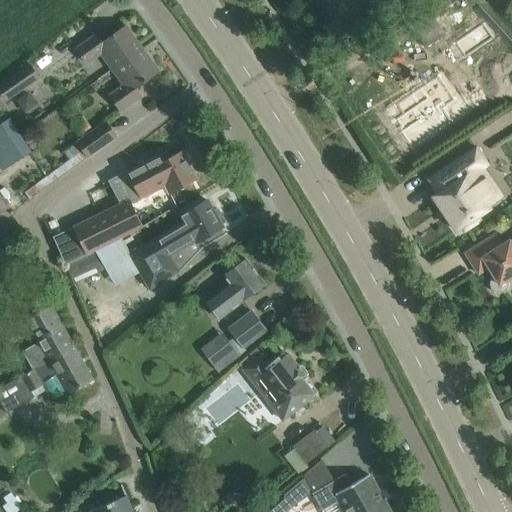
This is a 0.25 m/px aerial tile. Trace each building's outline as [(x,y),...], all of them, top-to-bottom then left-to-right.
[(116,66),(142,48),(125,25),(101,42),(96,34),(75,49),(86,64),(105,50),(116,66)] [(128,82),(109,95),(120,111),(140,96),(134,88),(158,71),(142,48),(116,66),(128,82)] [(38,78),(30,67),(0,86),(0,94),(4,101),(38,78)] [(402,116),(390,124),(390,125),(393,124),(396,121),(400,127),(396,129),(411,151),(430,138),(431,140),(441,133),(440,131),(453,123),(452,122),(450,123),(441,110),(456,101),(455,99),(453,101),(438,79),(440,78),(439,76),(437,78),(395,106),(393,107),(394,108),(396,107),(402,116)] [(0,148),(20,135),(15,126),(10,118),(0,124),(0,148)] [(29,199),(87,157),(116,136),(106,122),(77,143),(82,150),(24,192),(29,199)] [(30,151),(20,135),(0,148),(0,169),(1,171),(30,151)] [(478,169),(486,163),(476,148),(428,179),(437,192),(432,196),(456,231),(461,228),(463,231),(480,220),(478,217),(489,209),(477,190),(488,183),(478,169)] [(128,172),(111,181),(122,203),(128,200),(139,194),(141,198),(165,185),(169,193),(178,188),(196,179),(182,152),(162,163),(157,165),(153,159),(128,172)] [(73,227),(52,237),(64,265),(83,257),(97,250),(128,234),(142,227),(137,218),(128,200),(122,203),(73,227)] [(137,249),(128,254),(139,273),(148,288),(179,270),(171,257),(192,245),(196,251),(208,244),(225,234),(221,227),(222,227),(221,224),(213,210),(207,201),(190,211),(182,215),(177,218),(180,224),(178,225),(181,230),(155,246),(152,240),(137,249)] [(496,234),(465,253),(475,270),(485,263),(488,268),(493,277),(491,280),(489,284),(491,289),(494,292),(499,294),(504,292),(507,288),(509,284),(507,280),(511,276),(511,241),(511,242),(509,240),(502,244),(496,234)] [(83,257),(64,265),(73,284),(78,282),(105,269),(97,250),(83,257)] [(264,285),(245,259),(223,275),(232,288),(210,305),(219,317),(242,300),(242,301),(264,285)] [(73,346),(50,305),(17,323),(25,338),(33,334),(38,343),(23,351),(33,369),(73,346)] [(229,342),(208,359),(219,372),(246,351),(243,348),(247,345),(265,330),(250,312),(228,329),(234,337),(229,342)] [(73,346),(33,369),(0,387),(0,403),(6,413),(34,397),(31,392),(42,385),(52,402),(66,394),(67,394),(92,380),(73,346)] [(314,395),(302,379),(305,376),(287,354),(271,367),(257,349),(239,364),(283,420),(314,395)] [(285,453),(299,470),(338,440),(325,423),(285,453)] [(312,493),(311,493),(322,511),(389,511),(368,475),(351,484),(345,474),(312,493)] [(285,498),(269,511),(285,511),(293,506),(311,493),(312,493),(303,479),(283,496),(285,498)] [(90,510),(90,511),(132,511),(121,485),(120,485),(125,495),(113,501),(112,500),(103,504),(103,505),(90,510)]
